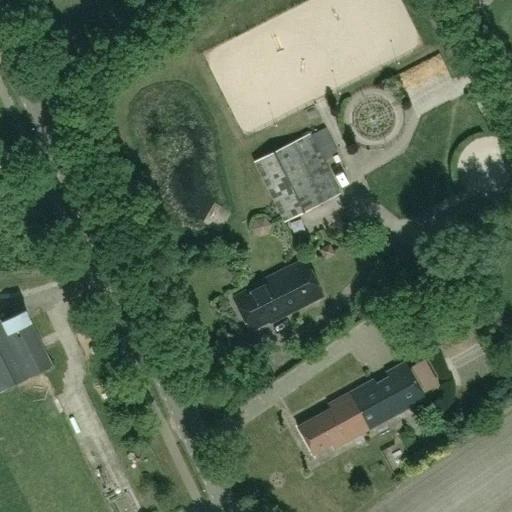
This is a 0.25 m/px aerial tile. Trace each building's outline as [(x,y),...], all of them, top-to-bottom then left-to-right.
[(337,193),(308,134),(254,161),(284,220),(337,193)] [(467,205),(436,222),(444,237),(475,220),(467,205)] [(253,288),(233,298),(247,326),(267,316),(269,321),(278,317),(277,313),(284,310),(286,313),(321,295),(302,258),(251,284),(253,288)] [(0,388),(50,364),(23,309),(0,319),(0,388)] [(329,408),(297,425),(312,453),(330,443),(333,447),(423,398),(403,361),(384,371),(387,377),(376,383),(373,377),(326,403),(329,408)]
